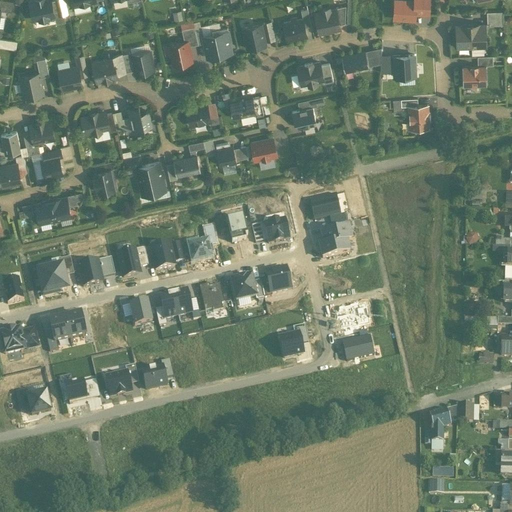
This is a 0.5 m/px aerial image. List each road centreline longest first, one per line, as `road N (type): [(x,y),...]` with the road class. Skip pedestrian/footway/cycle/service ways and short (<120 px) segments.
road 1 (track): [(423,400),(2,511)]
road 2 (residential): [(305,253),(329,361),(90,418)]
road 3 (residential): [(0,322),(305,253)]
road 4 (track): [(0,253),(294,188)]
road 5 (residential): [(305,253),(294,188),(445,156),(448,104)]
road 6 (residential): [(448,104),(439,48),(420,32),(347,38),(267,66)]
road 7 (residential): [(63,100),(79,180),(0,198)]
